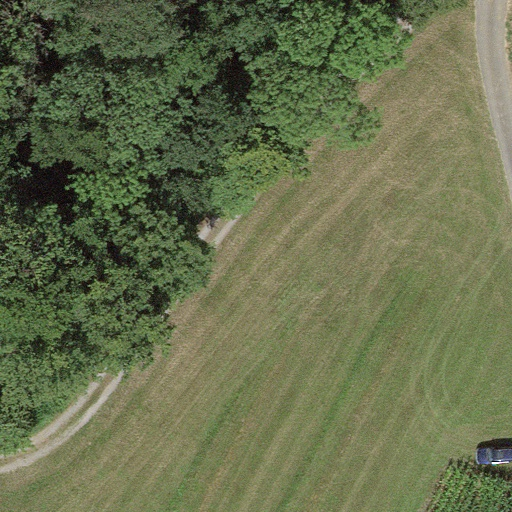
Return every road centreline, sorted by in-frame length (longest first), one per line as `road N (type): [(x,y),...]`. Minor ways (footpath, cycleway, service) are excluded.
road 1 (track): [(430,0),(298,130),(75,419),(31,451),(0,461)]
road 2 (track): [(511,144),(491,44),(493,0)]
